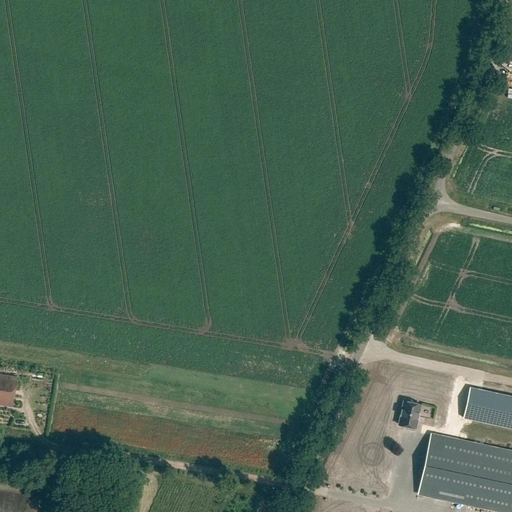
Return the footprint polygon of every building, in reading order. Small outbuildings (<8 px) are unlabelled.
[(0,404),(13,407),(17,377),(0,374),(0,404)] [(463,418),(511,428),(511,397),(470,388),(463,418)] [(403,401),(398,425),(416,428),(421,405),(403,401)] [(511,511),(511,452),(431,436),(418,493),(511,511)] [(0,490),(0,511),(38,511),(41,497),(0,490)]
